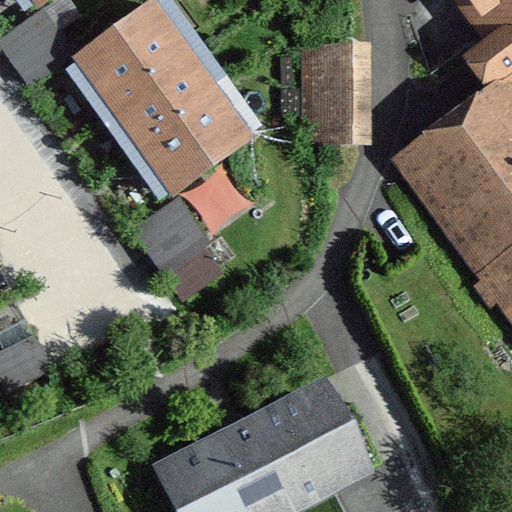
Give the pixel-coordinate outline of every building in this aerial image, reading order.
[(511,0),(476,0),(511,48),(511,0)] [(158,9),(78,66),(113,115),(192,58),(158,9)] [(2,43),(33,87),(75,57),(44,13),(2,43)] [(307,54),(307,144),(352,144),(352,53),(307,54)] [(192,58),(113,115),(137,147),(216,91),(192,58)] [(171,196),(251,140),(216,91),(137,147),(171,196)] [(410,164),(511,306),(511,100),(507,94),(410,164)] [(136,232),(185,300),(220,275),(203,251),(210,246),(178,202),(136,232)] [(0,379),(7,393),(51,371),(34,337),(0,354),(0,379)] [(277,511),(353,474),(314,398),(167,471),(188,511),(277,511)]
